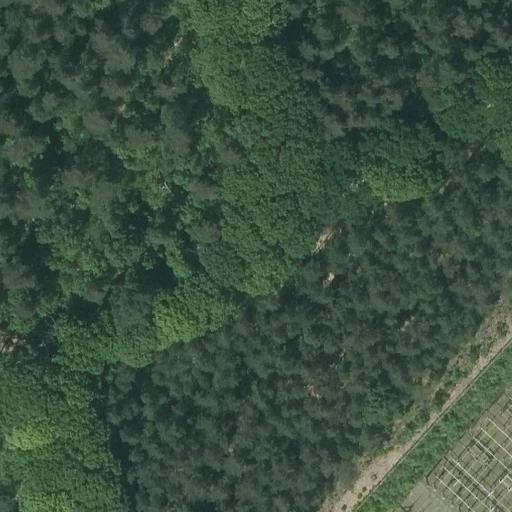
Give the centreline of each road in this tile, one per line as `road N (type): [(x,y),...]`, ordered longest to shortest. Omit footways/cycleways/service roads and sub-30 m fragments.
road 1 (track): [(0,369),(341,189),(511,87)]
road 2 (track): [(79,511),(57,435),(0,404)]
